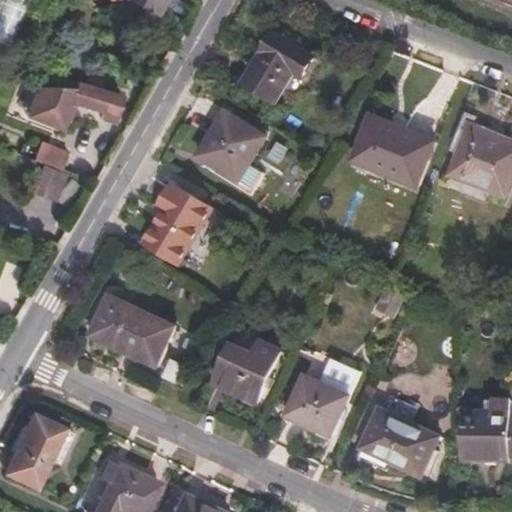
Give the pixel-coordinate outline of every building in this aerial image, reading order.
[(110,12),(112,7),(115,0),(72,0),(87,8),(110,12)] [(115,0),(112,7),(130,16),(144,23),(156,0),(115,0)] [(144,23),(130,16),(124,28),(138,35),(144,23)] [(299,83),(311,62),(272,38),(240,88),(273,108),(292,79),(299,83)] [(92,122),(105,125),(112,98),(52,83),(51,88),(37,88),(33,91),(28,91),(23,111),(28,121),(48,127),(49,119),(58,120),(59,120),(61,118),(63,116),(63,115),(60,114),(62,105),(94,114),(92,122)] [(411,178),(427,135),(363,109),(347,152),(411,178)] [(240,167),(256,139),(214,113),(188,157),(222,179),(229,184),(240,167)] [(511,146),(462,127),(443,170),(478,187),(497,193),(505,176),(511,157),(511,146)] [(24,162),(55,174),(61,159),(30,146),(24,162)] [(254,176),(240,167),(229,184),(226,188),(241,197),(254,176)] [(478,187),(443,170),(441,176),(476,191),(478,187)] [(511,180),(511,178),(505,176),(497,193),(506,197),(511,180)] [(229,184),(222,179),(219,183),(226,188),(229,184)] [(163,264),(197,209),(156,185),(141,209),(148,213),(128,243),(163,264)] [(147,371),(166,331),(98,298),(79,338),(147,371)] [(251,404),(273,357),(232,338),(209,386),(251,404)] [(173,390),(182,375),(163,367),(156,381),(173,390)] [(326,440),(345,401),(301,382),(282,419),(326,440)] [(486,399),(485,412),(510,413),(510,399),(486,399)] [(421,476),(439,439),(382,412),(362,449),(365,450),(388,461),(421,476)] [(463,460),(508,460),(510,413),(485,412),(463,413),(463,460)] [(45,465),(61,434),(27,417),(0,471),(0,475),(32,492),(45,465)] [(70,438),(61,434),(45,465),(53,469),(70,438)] [(365,450),(362,457),(385,467),(388,461),(365,450)] [(112,511),(113,511),(112,511),(140,511),(153,487),(111,467),(104,464),(87,499),(94,502),(89,511),(112,511)] [(209,511),(175,496),(167,511),(209,511)]
